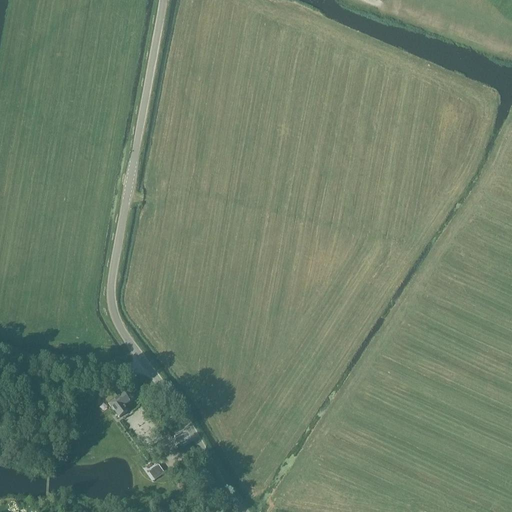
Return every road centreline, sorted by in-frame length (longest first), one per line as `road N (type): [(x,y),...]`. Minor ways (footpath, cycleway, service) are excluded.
road 1 (unclassified): [(242,511),(110,302),(163,0)]
road 2 (track): [(0,357),(122,371),(143,364)]
